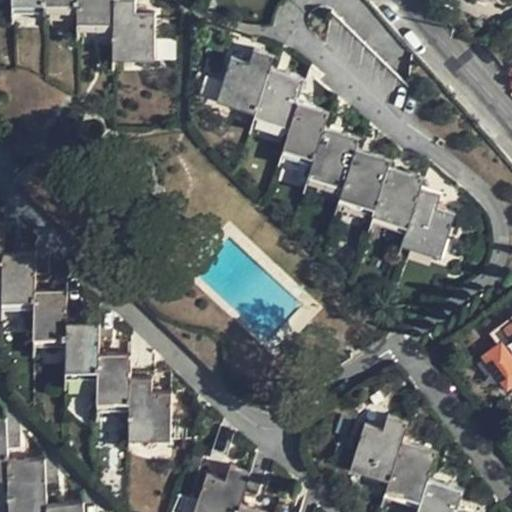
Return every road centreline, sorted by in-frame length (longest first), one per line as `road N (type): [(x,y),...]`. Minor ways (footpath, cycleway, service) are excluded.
road 1 (residential): [(0,176),(196,375),(272,436)]
road 2 (residential): [(401,0),(511,120)]
